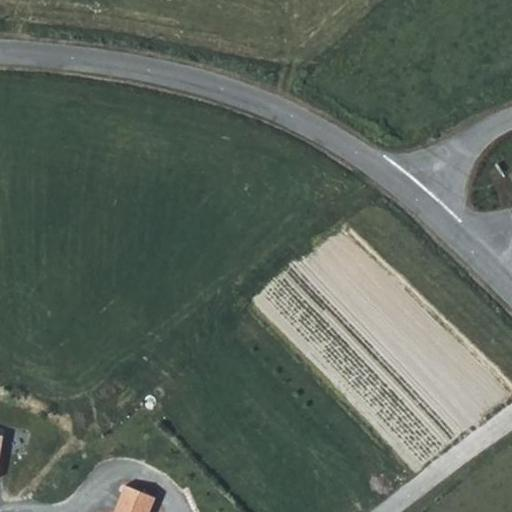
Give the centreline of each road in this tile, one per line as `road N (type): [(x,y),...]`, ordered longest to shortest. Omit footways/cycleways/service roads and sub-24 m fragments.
road 1 (tertiary): [(0,50),(104,59),(260,98),(331,133),(408,191)]
road 2 (unclassified): [(511,120),(469,138),(408,191)]
